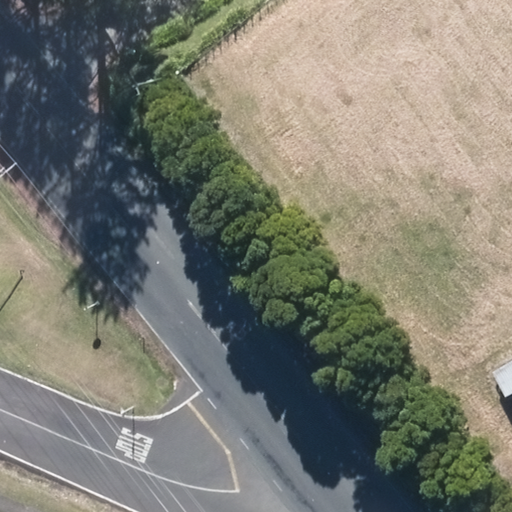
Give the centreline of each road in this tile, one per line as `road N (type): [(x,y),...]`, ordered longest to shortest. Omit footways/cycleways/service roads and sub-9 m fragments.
road 1 (secondary): [(350,486),(0,52)]
road 2 (residential): [(0,411),(161,478),(236,490),(350,486)]
road 3 (track): [(16,71),(145,0)]
